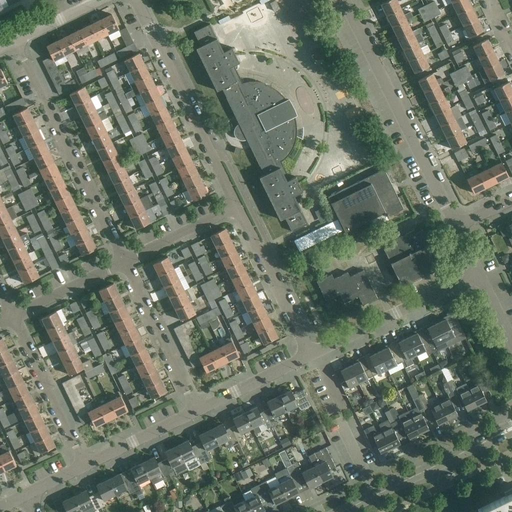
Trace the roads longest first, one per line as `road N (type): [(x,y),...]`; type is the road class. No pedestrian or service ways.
road 1 (unclassified): [(454,227),(342,0)]
road 2 (residential): [(123,261),(16,40)]
road 3 (residential): [(237,205),(136,0)]
road 4 (unclassified): [(310,354),(477,272)]
road 5 (residential): [(198,411),(123,261)]
road 6 (residential): [(87,465),(11,317)]
road 7 (residential): [(310,354),(237,205)]
road 8 (tertiary): [(511,427),(376,496)]
road 9 (residential): [(123,261),(237,205)]
road 10 (unclassified): [(198,411),(310,354)]
road 11 (residential): [(11,317),(123,261)]
road 12 (unclassified): [(87,465),(198,411)]
